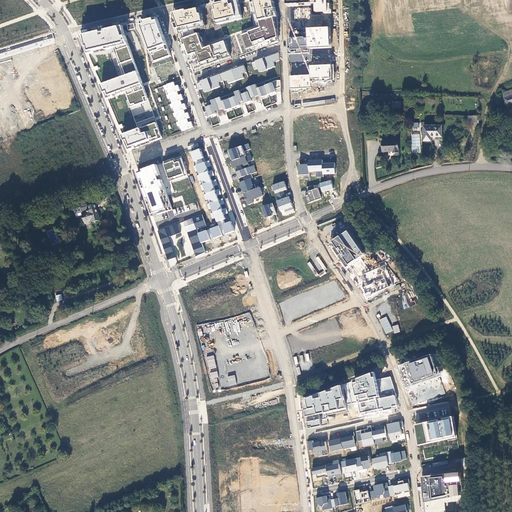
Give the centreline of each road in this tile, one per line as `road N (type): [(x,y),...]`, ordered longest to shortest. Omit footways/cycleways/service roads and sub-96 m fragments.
road 1 (tertiary): [(158,272),(64,30)]
road 2 (tertiary): [(200,511),(193,405),(166,291)]
road 3 (unclassified): [(162,280),(0,350)]
road 4 (unclassified): [(347,202),(422,173),(511,168)]
road 5 (residential): [(246,245),(286,375)]
road 6 (track): [(510,48),(478,167)]
